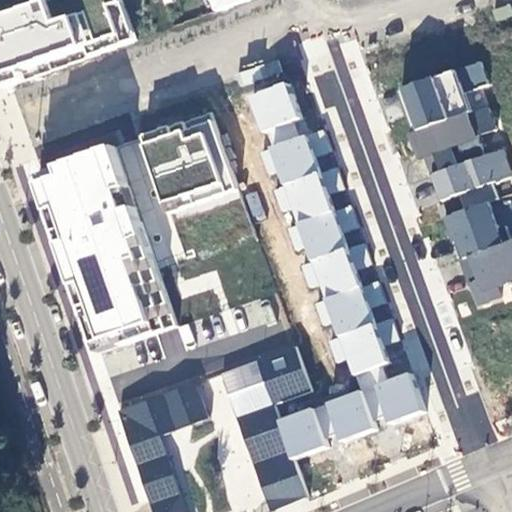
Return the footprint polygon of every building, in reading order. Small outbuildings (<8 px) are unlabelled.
[(0,80),(4,91),(140,41),(125,0),(35,0),(39,8),(0,22),(0,80)] [(213,0),(218,12),(252,0),(213,0)] [(511,16),(511,8),(511,6),(494,12),(498,22),(511,16)] [(464,14),(383,43),(396,82),(480,54),(464,14)] [(480,54),(396,82),(415,130),(471,111),(464,91),(489,82),(480,54)] [(302,117),(287,80),(248,95),(269,149),(300,137),(293,121),(302,117)] [(471,111),(415,130),(430,172),(486,152),(481,136),(499,130),(490,105),(471,111)] [(187,123),(146,138),(172,215),(242,191),(217,125),(189,133),(187,123)] [(300,137),(269,149),(261,151),(269,176),(276,173),(280,185),(321,170),(316,158),(333,152),(325,129),(300,137)] [(486,152),(430,172),(447,218),(499,199),(494,185),(511,178),(511,170),(503,146),(486,152)] [(178,328),(116,148),(37,175),(100,355),(178,328)] [(321,170),(280,185),(272,187),(281,214),(292,210),(296,223),(336,209),(331,194),(347,188),(339,164),(321,170)] [(244,195),(254,220),(265,215),(256,190),(244,195)] [(499,199),(447,218),(457,255),(511,237),(511,201),(510,195),(499,199)] [(336,209),(296,223),(286,226),(296,252),(305,248),(310,262),(347,249),(341,232),(358,226),(351,204),(336,209)] [(511,237),(457,255),(474,308),(511,295),(511,237)] [(347,249),(310,262),(301,265),(309,289),(317,286),(322,301),(362,287),(356,271),(374,264),(367,242),(347,249)] [(362,287),(322,301),(316,303),(324,328),(332,325),(337,339),(377,325),(372,309),(389,303),(380,280),(362,287)] [(377,325),(337,339),(329,342),(337,363),(346,360),(354,378),(382,367),(390,363),(384,349),(402,342),(394,319),(377,325)] [(314,394),(297,349),(224,376),(274,510),(309,497),(296,462),(296,454),(282,423),(282,419),(278,407),(314,394)] [(382,367),(354,378),(359,390),(371,422),(383,417),(387,427),(427,412),(411,369),(386,379),(382,367)] [(210,419),(198,385),(119,413),(154,511),(188,511),(162,437),(210,419)] [(371,422),(359,390),(323,403),(333,431),(339,445),(377,430),(371,422)] [(333,431),(323,403),(282,419),(296,454),(325,443),(322,435),(333,431)]
